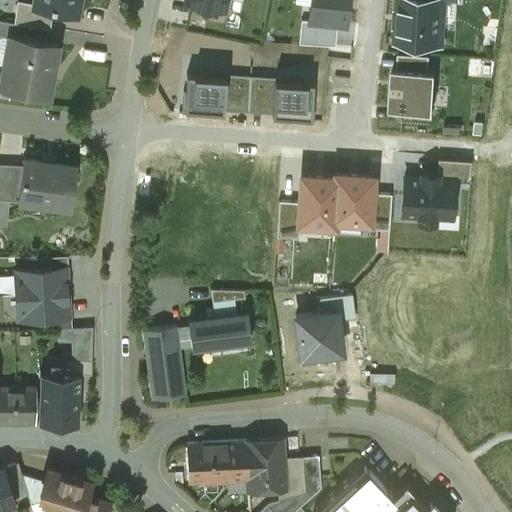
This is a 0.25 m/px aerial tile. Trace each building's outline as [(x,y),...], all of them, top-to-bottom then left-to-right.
[(77,0),(32,0),(32,2),(76,9),(77,0)] [(185,0),(186,0),(224,8),(225,0),(185,0)] [(347,0),(310,0),(309,20),(345,23),(347,0)] [(399,0),(397,41),(443,44),(445,25),(439,25),(441,0),(399,0)] [(51,11),(17,5),(14,20),(49,26),(51,11)] [(12,20),(0,17),(0,34),(8,36),(10,36),(10,33),(12,20)] [(57,42),(10,33),(10,36),(8,36),(1,86),(47,93),(52,60),(53,60),(57,42)] [(430,55),(403,53),(402,69),(428,71),(430,55)] [(393,68),(390,108),(433,110),(435,71),(428,71),(402,69),(393,68)] [(226,75),(223,108),(248,110),(250,74),(226,72),(226,75)] [(226,75),(186,73),(185,89),(183,89),(182,111),(210,113),(211,110),(223,111),(223,108),(226,75)] [(250,74),(248,110),(272,111),(274,78),(274,75),(250,74)] [(312,98),(313,81),(274,78),(272,111),(272,115),(285,115),(284,118),(313,120),(315,98),(312,98)] [(75,162),(23,155),(22,162),(18,199),(68,207),(75,162)] [(22,162),(0,161),(0,197),(18,199),(22,162)] [(336,177),(334,217),(369,219),(371,176),(336,173),(336,177)] [(421,177),(404,176),(402,213),(419,214),(418,219),(434,220),(435,216),(452,217),(454,179),(438,178),(438,174),(421,173),(421,177)] [(223,177),(186,175),(182,225),(220,228),(223,177)] [(302,175),(299,221),(333,223),(334,217),(336,177),(302,175)] [(262,180),(223,177),(220,228),(259,230),(262,180)] [(63,267),(15,270),(16,294),(67,291),(67,279),(63,279),(63,267)] [(16,294),(18,318),(65,315),(65,304),(68,303),(67,291),(16,294)] [(319,296),(321,311),(336,309),(337,318),(340,318),(340,319),(355,317),(352,292),(319,296)] [(321,311),(296,315),(299,337),(295,337),(298,359),(342,353),(340,340),(343,340),(340,319),(340,318),(337,318),(336,309),(321,311)] [(246,310),(188,318),(189,324),(191,345),(191,348),(250,340),(246,310)] [(142,329),(151,397),(185,393),(179,347),(191,345),(189,324),(142,329)] [(81,372),(40,371),(38,421),(79,422),(81,372)] [(0,385),(0,420),(34,420),(35,385),(0,385)] [(279,437),(245,439),(248,475),(247,475),(248,489),(267,488),(267,486),(277,486),(285,485),(283,463),(281,464),(279,437)] [(245,438),(186,442),(188,479),(247,475),(248,475),(245,439),(245,438)] [(318,453),(303,454),(305,490),(278,498),(268,500),(266,502),(274,511),(290,511),(320,485),(318,453)] [(302,462),(283,463),(285,485),(277,486),(278,498),(305,490),(303,454),(301,454),(302,462)] [(22,473),(18,460),(17,461),(4,466),(14,496),(28,492),(22,473)] [(3,466),(0,466),(0,504),(14,500),(14,501),(15,500),(14,496),(4,466),(4,465),(2,466),(3,466)] [(89,480),(47,467),(43,479),(39,493),(42,494),(41,499),(50,502),(48,509),(59,511),(104,511),(108,499),(86,492),(89,480)] [(350,475),(324,499),(329,505),(321,511),(367,511),(364,509),(369,505),(375,511),(393,494),(386,486),(385,487),(369,469),(356,480),(350,475)] [(43,479),(22,473),(28,492),(31,503),(41,499),(42,494),(39,493),(43,479)] [(423,511),(417,506),(416,506),(407,496),(391,510),(390,509),(387,511),(423,511)] [(266,502),(255,511),(272,511),(274,511),(266,502)]
